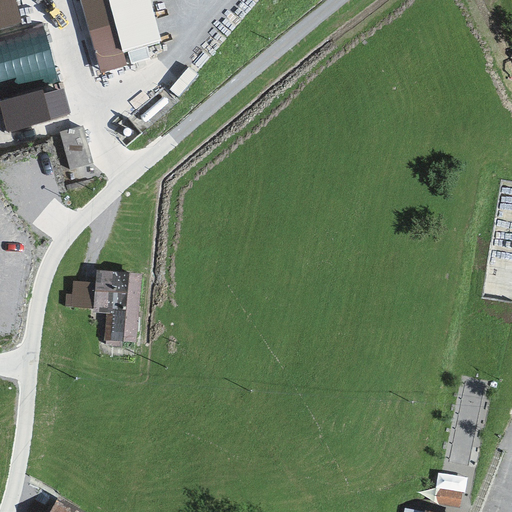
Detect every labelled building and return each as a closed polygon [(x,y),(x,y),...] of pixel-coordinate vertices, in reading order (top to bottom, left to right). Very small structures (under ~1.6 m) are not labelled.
[(147,0),(80,0),(101,75),(127,68),(124,55),(160,46),(147,0)] [(511,155),(504,154),(481,291),(511,296),(511,155)] [(102,260),(100,292),(119,293),(117,326),(140,327),(143,262),(102,260)] [(499,511),(506,477),(413,460),(402,511),(499,511)] [(96,511),(62,492),(49,511),(96,511)]
